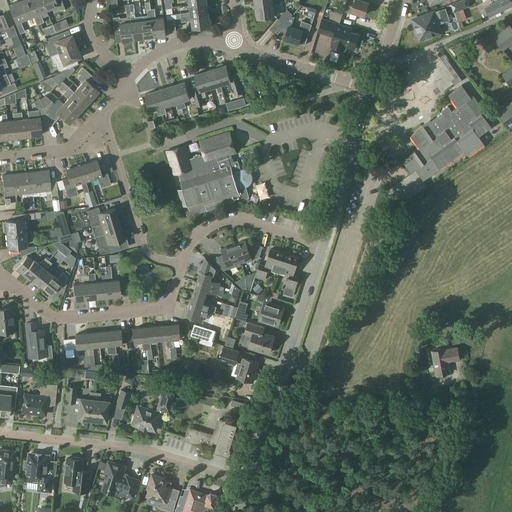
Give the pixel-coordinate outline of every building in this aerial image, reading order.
[(37,25),(40,23),(30,0),(20,0),(19,1),(26,18),(33,16),(37,25)] [(40,13),(46,10),(42,0),(30,0),(40,23),(44,22),(40,13)] [(42,0),(46,10),(52,8),(54,12),(65,7),(70,5),(67,0),(42,0)] [(344,11),(350,14),(351,11),(365,15),(369,3),(360,0),(355,0),(355,1),(350,0),(346,0),(344,7),(345,8),(344,11)] [(499,0),(485,7),(490,17),(511,5),(511,1),(511,0),(499,0)] [(20,21),(26,18),(19,1),(8,5),(20,33),(25,31),(20,21)] [(142,20),(144,38),(154,36),(151,9),(150,1),(145,2),(146,10),(147,9),(148,19),(142,20)] [(120,16),(113,17),(115,32),(121,31),(123,42),(131,41),(130,40),(134,39),(131,12),(130,3),(126,4),(127,12),(127,17),(120,18),(120,16)] [(136,21),(135,11),(134,3),(130,3),(131,12),(134,39),(144,38),(142,20),(136,21)] [(177,18),(182,17),(208,14),(207,3),(190,6),(190,12),(176,14),(177,18)] [(257,19),(274,18),(272,3),(255,5),(257,19)] [(151,9),(154,36),(158,36),(158,37),(166,36),(164,17),(156,18),(155,8),(151,9)] [(288,10),(278,20),(283,25),(293,15),(288,10)] [(340,22),(343,14),(331,10),(329,19),(340,22)] [(437,24),(444,22),(443,22),(448,20),(445,11),(440,13),(440,10),(423,16),(425,22),(415,26),(420,40),(440,33),(437,24)] [(8,12),(0,15),(0,19),(4,28),(13,24),(8,12)] [(208,14),(182,17),(183,22),(192,21),(193,29),(211,26),(210,18),(209,18),(208,14)] [(312,24),(313,19),(304,16),(302,21),(301,21),(299,30),(288,27),(288,28),(286,28),(285,31),(287,32),(284,40),(298,45),(301,33),(308,35),(312,24)] [(169,32),(176,31),(175,19),(168,20),(169,32)] [(350,32),(351,29),(322,20),(318,32),(330,36),(331,31),(335,32),(332,43),(333,43),(332,47),(345,51),(346,47),(354,50),(359,35),(350,32)] [(503,51),(511,43),(511,28),(510,25),(493,38),(503,51)] [(53,36),(48,38),(50,42),(46,43),(51,55),(75,46),(71,35),(55,41),(53,36)] [(462,42),(453,46),(456,54),(466,49),(462,42)] [(80,57),(75,46),(51,55),(54,63),(56,62),(59,71),(69,67),(67,62),(80,57)] [(455,85),(462,80),(442,52),(438,54),(455,78),(452,81),(455,85)] [(25,66),(31,63),(28,57),(27,53),(25,54),(21,56),(25,66)] [(32,63),(39,60),(36,54),(29,57),(32,63)] [(221,85),(227,84),(229,90),(233,89),(235,95),(242,93),(237,78),(230,80),(226,65),(224,66),(223,65),(222,64),(218,65),(217,67),(217,68),(216,68),(221,85)] [(91,99),(98,91),(87,80),(91,75),(83,67),(78,72),(80,74),(77,78),(82,82),(78,87),(91,99)] [(510,86),(511,85),(511,67),(502,75),(510,86)] [(221,85),(216,68),(205,71),(210,88),(216,87),(218,93),(223,92),(221,85)] [(195,75),(199,89),(192,91),(197,106),(204,104),(202,98),(206,97),(204,90),(210,88),(205,71),(195,75)] [(0,90),(2,95),(17,89),(14,82),(10,83),(6,74),(0,76),(0,90)] [(54,89),(53,88),(44,80),(40,82),(51,92),(54,89)] [(62,81),(59,84),(65,90),(68,87),(62,81)] [(184,82),(174,85),(180,102),(181,108),(182,108),(186,107),(184,101),(190,99),(184,82)] [(174,85),(165,88),(170,105),(176,103),(178,110),(181,108),(180,102),(174,85)] [(418,149),(401,161),(410,174),(415,171),(422,181),(465,151),(468,156),(484,145),(478,137),(491,127),(484,117),(491,112),(477,92),(470,96),(462,86),(448,96),(457,108),(452,112),(448,106),(441,111),(443,113),(410,137),(418,149)] [(91,99),(78,87),(74,92),(68,87),(65,90),(84,107),(91,99)] [(259,99),(265,97),(262,87),(256,89),(259,99)] [(165,88),(155,91),(160,108),(162,114),(166,113),(164,107),(170,105),(165,88)] [(76,115),(84,107),(65,90),(62,94),(68,98),(63,103),(76,115)] [(155,91),(145,94),(150,111),(157,109),(159,115),(162,114),(160,108),(155,91)] [(50,100),(44,107),(50,118),(56,111),(69,123),(76,115),(63,103),(58,99),(54,103),(50,100)] [(190,106),(186,107),(182,108),(186,121),(200,117),(196,103),(189,105),(190,106)] [(511,128),(511,111),(508,105),(497,112),(510,129),(510,130),(511,128)] [(28,118),(30,136),(41,135),(40,120),(50,118),(44,107),(38,108),(39,110),(28,111),(28,118)] [(9,138),(20,137),(17,112),(13,113),(13,120),(7,121),(9,138)] [(30,136),(28,118),(22,119),(21,112),(17,112),(20,137),(30,136)] [(0,139),(9,138),(7,121),(6,114),(2,114),(3,121),(0,121),(0,139)] [(190,159),(186,145),(166,151),(173,174),(180,172),(182,180),(180,180),(182,187),(178,189),(183,206),(184,205),(188,216),(250,198),(246,186),(250,184),(252,180),(252,175),(249,171),(245,169),(241,170),(238,160),(233,162),(230,154),(236,153),(229,132),(200,141),(205,155),(200,156),(200,153),(193,155),(194,158),(190,159)] [(87,163),(92,181),(98,179),(101,187),(111,184),(107,173),(102,175),(97,160),(87,163)] [(86,183),(92,181),(87,163),(76,167),(82,184),(84,193),(89,191),(86,183)] [(75,186),(82,184),(76,167),(65,170),(69,185),(65,186),(68,198),(78,195),(75,186)] [(36,172),(39,193),(46,192),(47,200),(52,199),(51,191),(50,191),(48,171),(36,172)] [(36,172),(25,173),(27,194),(33,193),(39,193),(36,172)] [(25,173),(13,174),(15,195),(22,194),(27,194),(25,173)] [(4,196),(15,195),(13,174),(1,176),(4,196)] [(93,227),(118,219),(115,208),(100,212),(98,207),(87,210),(90,220),(98,218),(100,224),(92,227),(93,227)] [(7,234),(31,232),(31,231),(25,232),(24,219),(26,219),(34,218),(34,219),(39,218),(38,212),(34,212),(12,215),(13,220),(6,221),(7,234)] [(118,219),(93,227),(94,231),(97,230),(98,236),(95,237),(96,237),(121,230),(118,219)] [(57,229),(58,237),(68,234),(66,227),(57,229)] [(57,229),(50,230),(51,242),(58,241),(58,237),(57,229)] [(121,230),(96,237),(98,237),(99,242),(98,243),(101,253),(111,252),(118,250),(118,249),(120,248),(120,249),(121,248),(119,242),(124,240),(121,230)] [(15,246),(21,246),(27,245),(26,238),(32,237),(31,232),(7,234),(8,247),(15,246)] [(80,241),(78,232),(70,234),(71,240),(72,243),(80,241)] [(234,246),(241,263),(247,260),(247,263),(253,260),(259,258),(262,248),(256,246),(248,248),(245,241),(241,243),(241,244),(234,246)] [(66,256),(71,251),(62,243),(62,244),(58,248),(57,249),(66,256)] [(78,243),(69,246),(76,252),(77,251),(78,243)] [(21,246),(15,246),(15,248),(19,248),(20,257),(36,250),(37,250),(44,247),(44,244),(36,245),(36,246),(21,247),(21,246)] [(236,265),(241,263),(234,246),(228,249),(227,247),(221,250),(226,262),(224,262),(217,256),(213,261),(223,270),(229,269),(237,266),(236,265)] [(259,264),(255,276),(265,280),(269,270),(278,273),(285,250),(280,249),(280,251),(278,250),(277,251),(271,249),(266,263),(268,264),(267,266),(259,264)] [(285,250),(278,273),(288,276),(282,294),(292,297),(299,276),(291,274),(292,272),(293,272),(298,258),(290,255),(291,254),(288,253),(289,251),(285,250)] [(39,265),(34,260),(27,255),(18,267),(33,279),(49,260),(45,258),(39,265)] [(215,276),(218,269),(206,259),(202,271),(213,275),(215,276)] [(41,287),(51,275),(46,270),(52,263),(49,260),(33,279),(41,287)] [(213,275),(202,271),(201,271),(197,282),(219,289),(221,283),(212,280),(213,275)] [(41,287),(50,294),(55,289),(63,295),(69,277),(63,272),(57,279),(51,275),(41,287)] [(107,281),(108,297),(120,296),(119,280),(107,281)] [(97,298),(108,297),(107,281),(96,282),(97,298)] [(86,299),(97,298),(96,282),(84,283),(86,299)] [(217,295),(219,289),(197,282),(193,293),(206,297),(208,292),(217,295)] [(74,300),(86,299),(84,283),(72,284),(74,300)] [(272,291),(270,297),(272,298),(278,300),(280,293),(272,291)] [(204,302),(206,297),(193,293),(189,305),(212,312),(214,306),(204,302)] [(265,303),(260,320),(277,326),(283,308),(270,304),(272,298),(270,297),(258,294),(256,300),(265,303)] [(210,318),(212,312),(189,305),(186,316),(198,321),(200,314),(210,318)] [(230,305),(226,316),(233,318),(237,307),(230,305)] [(0,340),(3,340),(2,333),(15,332),(13,308),(0,309),(0,340)] [(34,322),(25,323),(29,357),(46,355),(43,330),(35,331),(34,322)] [(253,336),(249,347),(268,353),(273,337),(262,333),(263,328),(248,323),(245,333),(253,336)] [(179,324),(168,325),(169,339),(170,348),(171,362),(175,362),(174,347),(173,339),(181,338),(179,324)] [(216,331),(194,324),(192,330),(185,328),(185,333),(191,335),(213,342),(216,331)] [(168,325),(157,326),(158,340),(165,340),(166,348),(167,362),(171,362),(170,348),(169,339),(168,325)] [(157,326),(145,327),(146,342),(148,357),(148,360),(150,373),(149,373),(153,373),(152,356),(151,341),(158,340),(157,326)] [(145,327),(134,328),(135,343),(142,342),(143,357),(148,357),(146,342),(145,327)] [(122,330),(110,331),(112,345),(112,353),(113,360),(114,360),(114,369),(120,370),(119,353),(117,353),(116,344),(123,344),(122,330)] [(110,331),(99,332),(100,346),(107,345),(108,354),(112,353),(112,345),(110,331)] [(99,332),(88,333),(89,347),(90,367),(91,367),(92,370),(95,370),(95,367),(93,347),(100,346),(99,332)] [(85,367),(90,367),(89,347),(88,333),(76,334),(77,348),(85,347),(85,356),(84,356),(85,367)] [(75,357),(74,346),(63,346),(63,357),(75,357)] [(239,351),(223,346),(218,360),(235,366),(232,375),(253,382),(256,373),(254,373),(257,363),(244,358),(242,364),(236,362),(239,351)] [(448,376),(448,374),(450,373),(447,360),(454,358),(455,361),(460,360),(458,347),(446,349),(445,348),(432,351),(436,376),(440,375),(440,377),(442,379),(447,378),(448,376)] [(10,372),(11,364),(2,363),(2,367),(1,371),(10,372)] [(95,379),(96,370),(95,370),(92,370),(86,369),(85,378),(95,379)] [(160,381),(155,380),(151,379),(149,386),(157,389),(160,381)] [(168,411),(174,391),(177,381),(171,379),(168,389),(163,387),(157,408),(168,411)] [(0,412),(8,414),(10,399),(16,399),(17,387),(0,384),(0,412)] [(40,396),(24,394),(22,412),(45,414),(47,397),(47,392),(56,393),(57,385),(45,384),(44,391),(41,390),(40,396)] [(76,387),(67,386),(65,402),(75,403),(76,387)] [(129,393),(120,390),(116,404),(124,407),(129,393)] [(464,390),(461,402),(468,404),(470,392),(464,390)] [(95,393),(90,393),(89,399),(80,398),(78,418),(92,420),(95,393)] [(95,393),(92,420),(106,421),(108,401),(99,400),(100,394),(95,393)] [(479,400),(470,398),(468,406),(476,409),(479,400)] [(247,404),(233,401),(231,407),(245,410),(247,404)] [(148,409),(147,412),(136,409),(132,424),(140,427),(140,428),(146,430),(146,428),(154,431),(160,413),(148,409)] [(214,435),(188,427),(184,438),(211,446),(213,440),(218,442),(214,452),(227,456),(237,424),(219,419),(214,435)] [(0,480),(2,480),(2,479),(10,477),(11,477),(14,452),(11,451),(9,450),(2,449),(1,450),(0,450),(0,480)] [(48,461),(48,455),(29,453),(29,460),(25,460),(24,469),(28,469),(27,480),(40,481),(39,489),(51,490),(52,474),(55,474),(55,476),(56,476),(57,460),(57,462),(48,461)] [(81,471),(83,459),(81,459),(81,458),(74,457),(74,458),(67,458),(67,464),(64,464),(64,472),(66,473),(65,479),(73,480),(73,482),(75,482),(74,490),(88,492),(90,474),(83,473),(81,471)] [(100,461),(98,468),(105,470),(107,473),(103,487),(104,490),(112,493),(115,491),(133,496),(139,479),(123,474),(125,468),(123,465),(111,461),(108,463),(100,461)] [(166,479),(152,474),(147,488),(149,489),(147,495),(160,500),(158,506),(173,511),(176,499),(167,496),(172,482),(166,480),(166,479)] [(216,494),(211,492),(208,494),(208,495),(191,490),(188,497),(180,495),(177,505),(185,507),(184,511),(186,511),(212,511),(218,497),(216,494)] [(86,510),(89,498),(82,496),(79,508),(86,510)]
